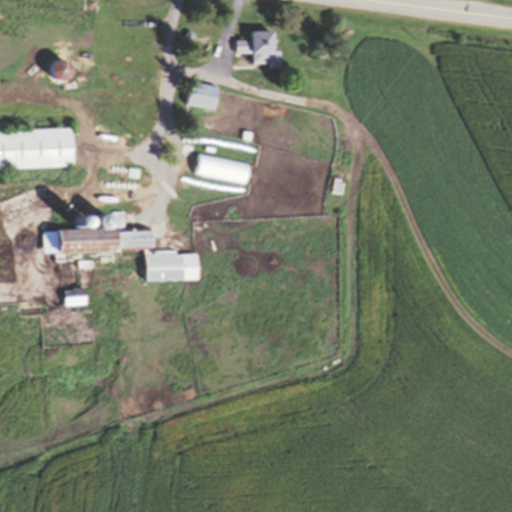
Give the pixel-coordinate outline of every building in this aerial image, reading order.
[(252,32),(252,40),(237,41),(237,54),(254,54),(254,66),(280,66),(279,32),(252,32)] [(217,111),(222,88),(190,82),(186,105),(217,111)] [(0,168),(77,167),(76,129),(0,131),(0,168)] [(124,231),(124,212),(108,212),(108,228),(64,228),(65,251),(157,250),(157,231),(124,231)] [(149,254),(149,281),(200,280),(200,253),(149,254)] [(89,305),(89,288),(68,288),(68,305),(89,305)]
